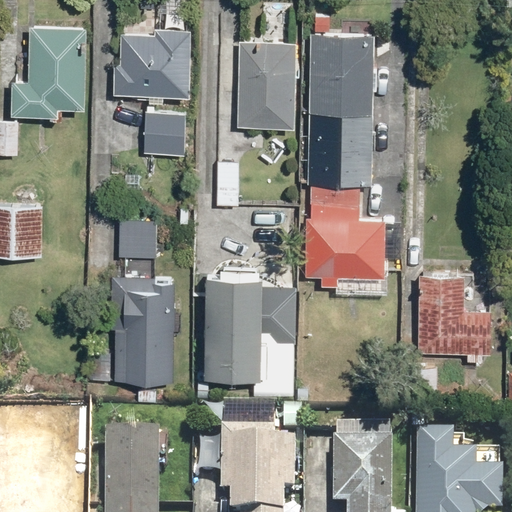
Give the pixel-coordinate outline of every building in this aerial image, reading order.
[(87,26),(30,26),(30,80),(12,80),(12,115),(50,115),(50,119),(63,119),(63,107),(87,107),(87,26)] [(380,28),(314,27),(312,177),(314,177),(313,269),(326,269),(326,279),(339,279),(339,286),(393,287),(394,265),(392,265),(392,253),(406,253),(406,215),(392,215),(392,211),(365,210),(366,178),(378,178),(380,28)] [(113,66),(113,97),(192,97),(192,30),(153,30),(153,38),(119,38),(119,66),(113,66)] [(303,35),(244,34),(243,119),(302,120),(303,35)] [(182,156),(185,116),(146,113),(143,153),(182,156)] [(25,116),(0,114),(0,148),(23,150),(25,116)] [(243,156),(223,156),(222,199),(242,199),(243,156)] [(19,196),(0,195),(0,249),(50,250),(50,196),(19,196)] [(163,213),(124,211),(122,251),(162,253),(163,213)] [(424,266),(423,346),(496,347),(499,325),(497,302),(470,302),(470,266),(448,264),(424,266)] [(120,289),(119,373),(180,374),(181,274),(161,273),(162,269),(117,268),(117,289),(120,289)] [(203,280),(202,383),(261,383),(262,351),(291,351),(292,295),(263,294),(263,281),(235,279),(203,280)] [(284,511),(284,504),(286,504),(286,481),(295,481),(296,431),(276,430),(276,420),(223,419),(222,483),(229,483),(229,504),(239,504),(238,511),(284,511)] [(399,511),(401,424),(344,423),(344,436),(339,436),(338,502),(353,503),(353,511),(399,511)] [(460,429),(421,428),(420,511),(491,511),(494,510),(510,510),(510,466),(495,466),(484,466),(484,449),(460,449),(460,429)] [(166,511),(169,429),(113,429),(111,511),(166,511)]
